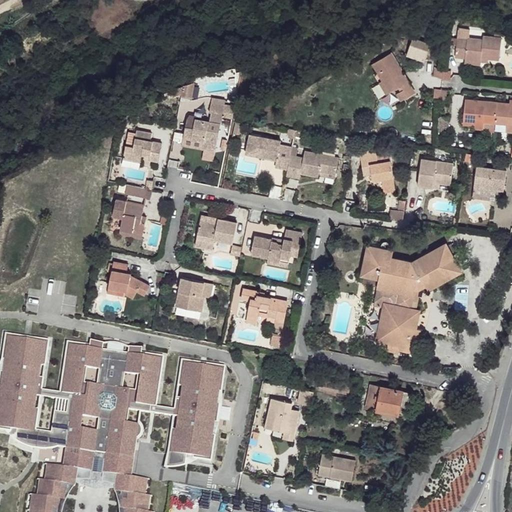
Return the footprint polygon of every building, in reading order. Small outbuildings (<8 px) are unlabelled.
[(454,58),(465,59),(479,60),(480,57),(488,58),(498,59),(500,38),(482,36),(482,39),(456,37),(454,58)] [(431,45),(413,39),(407,57),(424,63),(431,45)] [(392,54),(376,65),(386,83),(392,92),(402,87),(405,94),(400,98),(403,102),(416,93),(392,54)] [(434,77),(450,77),(450,69),(434,69),(434,77)] [(197,80),(186,82),(184,95),(194,96),(197,80)] [(386,83),(381,87),(386,96),(392,92),(386,83)] [(498,101),(469,99),(466,123),(475,124),(476,128),(486,129),(487,120),(497,121),(498,101)] [(511,102),(498,101),(497,121),(508,123),(509,129),(511,129),(511,102)] [(226,106),(215,103),(212,122),(197,120),(196,127),(187,126),(186,139),(206,143),(205,150),(219,152),(224,120),(226,106)] [(153,134),(140,130),(136,149),(126,148),(125,160),(142,164),(143,156),(150,158),(150,161),(159,162),(162,140),(153,137),(153,134)] [(282,143),(252,136),(249,151),(264,154),(265,150),(280,153),(278,168),(288,171),(292,155),(293,148),(282,146),(282,143)] [(264,154),(249,151),(248,156),(278,163),(280,153),(265,150),(264,154)] [(376,151),(361,154),(365,176),(373,175),(375,182),(384,181),(385,187),(397,185),(389,151),(377,153),(376,151)] [(305,158),(292,155),(288,171),(288,177),(302,179),(303,176),(321,178),(321,172),(338,176),(340,160),(307,153),(305,158)] [(454,164),(423,160),(419,186),(434,189),(436,183),(441,184),(451,185),(454,164)] [(504,169),(475,167),(473,185),(502,188),(504,169)] [(338,176),(321,172),(321,178),(336,181),(338,176)] [(152,190),(126,185),(124,194),(151,199),(152,190)] [(407,200),(402,199),(401,209),(394,211),(393,219),(401,220),(405,217),(407,200)] [(121,219),(119,236),(143,241),(146,223),(141,222),(143,216),(143,206),(117,201),(114,217),(121,219)] [(221,223),(203,221),(199,239),(216,241),(234,243),(238,223),(221,219),(221,223)] [(286,241),(257,237),(254,255),(270,259),(291,262),(293,256),(295,247),(302,249),(304,233),(289,230),(286,241)] [(216,241),(199,239),(198,248),(215,251),(216,241)] [(393,248),(368,243),(362,274),(381,278),(376,301),(389,304),(386,307),(385,311),(380,337),(386,344),(391,345),(391,350),(401,353),(401,350),(420,354),(424,330),(419,328),(421,316),(420,313),(417,309),(420,292),(426,288),(428,290),(461,271),(445,244),(415,260),(393,256),(393,248)] [(302,249),(295,247),(293,256),(301,257),(302,249)] [(291,262),(270,259),(270,264),(291,267),(291,262)] [(129,267),(115,264),(111,289),(124,292),(125,296),(132,300),(136,293),(145,297),(151,287),(132,275),(128,275),(129,267)] [(206,283),(185,279),(179,308),(204,314),(207,298),(203,295),(206,283)] [(264,293),(249,290),(248,301),(255,303),(252,319),(265,322),(267,315),(272,316),(274,310),(283,312),(282,320),(290,322),(293,306),(284,304),(286,301),(265,296),(264,293)] [(271,347),(282,346),(282,332),(271,332),(271,347)] [(45,345),(2,339),(0,356),(0,364),(1,364),(0,371),(0,434),(8,435),(9,429),(15,430),(13,444),(18,448),(23,450),(31,452),(37,453),(43,414),(39,414),(41,401),(72,406),(70,418),(56,415),(53,437),(44,436),(42,453),(55,451),(64,452),(77,454),(92,456),(103,458),(118,460),(131,462),(134,442),(136,439),(137,438),(138,436),(138,433),(138,431),(137,429),(136,428),(124,426),(126,414),(175,421),(173,433),(169,433),(163,471),(167,472),(171,472),(176,471),(179,470),(182,469),(184,454),(190,455),(190,461),(208,464),(212,439),(210,439),(211,426),(213,426),(216,407),(214,407),(216,395),(218,395),(221,370),(179,364),(175,389),(179,390),(177,402),(173,401),(171,413),(153,411),(160,360),(142,358),(141,364),(137,364),(138,351),(125,351),(124,357),(99,354),(99,347),(87,344),(85,357),(81,356),(82,349),(64,347),(57,397),(39,395),(40,382),(36,382),(38,370),(42,370),(45,345)] [(351,386),(318,378),(317,387),(349,394),(351,386)] [(403,391),(370,386),(366,409),(399,416),(403,391)] [(289,402),(271,398),(268,410),(275,412),(272,427),(282,431),(282,437),(292,440),(298,409),(289,407),(289,402)] [(275,412),(268,410),(265,426),(272,427),(275,412)] [(355,457),(323,451),(320,473),(351,479),(355,457)] [(76,460),(63,458),(61,471),(49,469),(46,485),(43,484),(41,484),(39,500),(35,499),(34,499),(32,511),(50,511),(52,503),(57,504),(59,488),(65,488),(66,479),(74,480),(73,483),(77,483),(81,483),(85,484),(90,484),(93,485),(96,485),(100,486),(103,486),(107,487),(111,488),(114,489),(114,485),(119,486),(120,479),(123,480),(121,496),(126,497),(123,511),(142,511),(144,499),(142,499),(139,498),(141,482),(129,481),(130,468),(117,466),(118,460),(103,458),(102,464),(91,462),(92,456),(77,454),(76,460)] [(61,511),(62,508),(65,503),(67,498),(69,494),(71,492),(73,490),(80,491),(89,493),(96,493),(105,493),(110,493),(113,493),(115,499),(116,505),(117,508),(117,511),(123,511),(126,497),(121,496),(123,480),(120,479),(119,486),(114,485),(114,489),(111,488),(107,487),(103,486),(100,486),(96,485),(93,485),(90,484),(85,484),(81,483),(77,483),(73,483),(74,480),(66,479),(65,488),(59,488),(57,504),(52,503),(50,511),(61,511)]
